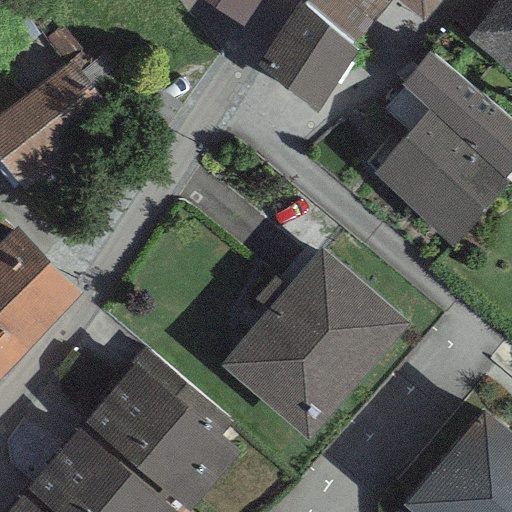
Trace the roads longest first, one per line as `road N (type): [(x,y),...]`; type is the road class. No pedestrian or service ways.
road 1 (residential): [(201,109),(96,283),(0,400)]
road 2 (residential): [(201,109),(324,110),(444,0)]
road 3 (residential): [(279,0),(201,109)]
